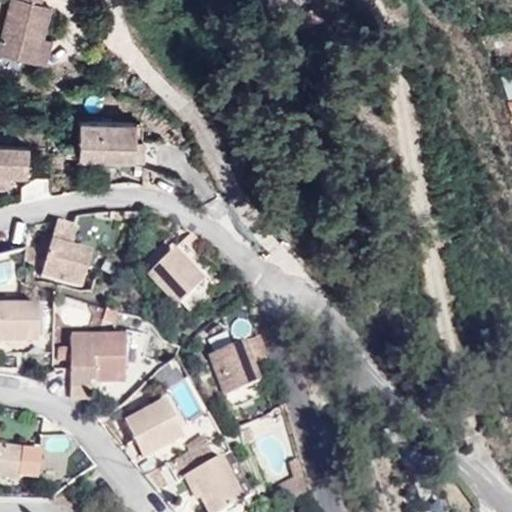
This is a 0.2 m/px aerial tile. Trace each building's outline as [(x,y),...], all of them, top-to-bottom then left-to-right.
[(39,21),(43,0),(20,0),(1,70),(36,77),(43,53),(49,23),(39,21)] [(307,24),(286,36),(294,47),(314,36),(307,24)] [(43,53),(36,77),(48,79),(53,55),(43,53)] [(119,170),(118,135),(64,134),(65,170),(119,170)] [(133,135),(118,135),(119,170),(134,170),(133,135)] [(27,150),(0,150),(0,179),(27,179),(27,150)] [(70,248),(53,241),(38,286),(74,297),(84,266),(66,261),(70,248)] [(192,271),(209,257),(196,247),(181,259),(192,271)] [(0,289),(22,288),(20,258),(0,259),(0,289)] [(208,290),(192,271),(181,259),(172,267),(198,299),(208,290)] [(175,319),(198,299),(172,267),(147,288),(175,319)] [(0,346),(31,348),(31,331),(32,312),(0,309),(0,346)] [(31,331),(49,331),(50,313),(32,312),(31,331)] [(114,342),(60,340),(61,403),(78,404),(79,387),(113,389),(114,342)] [(249,347),(239,350),(244,363),(255,360),(249,347)] [(244,363),(239,350),(206,363),(224,405),(256,391),(244,363)] [(163,410),(120,430),(138,465),(181,448),(163,410)] [(213,475),(202,453),(167,471),(176,490),(213,475)] [(0,484),(19,487),(23,458),(0,455),(0,484)] [(43,460),(23,458),(19,487),(40,489),(43,460)] [(229,511),(213,475),(176,490),(187,511),(229,511)]
